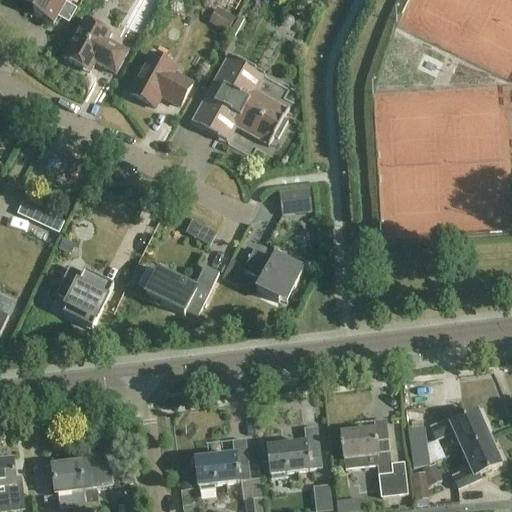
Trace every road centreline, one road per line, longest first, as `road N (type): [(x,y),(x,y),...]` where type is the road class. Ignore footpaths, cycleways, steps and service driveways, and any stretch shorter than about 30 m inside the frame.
road 1 (unclassified): [(143,375),(511,329)]
road 2 (residential): [(243,215),(0,82)]
road 3 (unclassified): [(0,392),(143,375)]
road 4 (residential): [(160,511),(143,375)]
